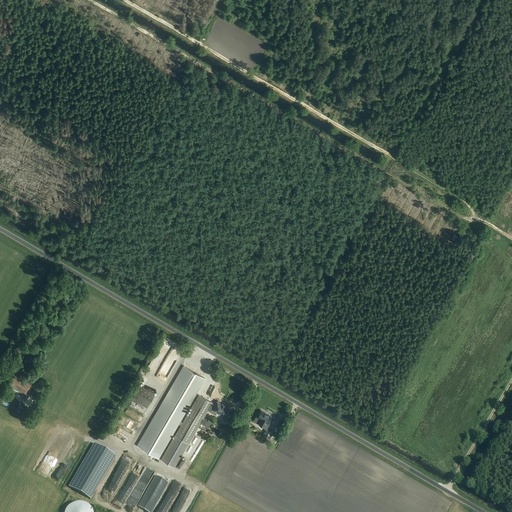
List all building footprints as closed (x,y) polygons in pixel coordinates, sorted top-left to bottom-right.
[(184,366),(140,440),(137,446),(158,458),(178,424),(181,425),(161,460),(174,467),(200,423),(208,427),(211,423),(203,418),(208,410),(216,414),(217,412),(224,416),(229,408),(225,405),(222,403),(221,403),(217,401),(215,404),(212,403),(212,402),(199,395),(183,422),(180,421),(196,393),(205,378),(184,366)] [(13,387),(12,388),(26,396),(34,384),(20,376),(21,373),(17,371),(9,384),(13,387)] [(147,408),(155,394),(138,384),(129,398),(147,408)] [(135,415),(138,410),(124,402),(122,406),(130,411),(129,413),(121,408),(116,416),(129,424),(130,422),(128,420),(131,413),(135,415)] [(271,417),(261,411),(257,417),(256,417),(254,421),(264,427),(263,428),(266,430),(263,435),(269,439),(273,432),(267,429),(270,424),(268,423),(271,417)] [(104,440),(113,445),(116,439),(115,439),(118,433),(111,429),(104,440)] [(194,442),(183,460),(185,461),(196,444),(194,442)] [(94,444),(69,487),(70,488),(91,500),(116,456),(95,445),(94,444)] [(120,476),(106,503),(113,507),(127,480),(120,476)] [(146,511),(151,511),(168,483),(155,476),(137,507),(146,511)] [(78,502),(74,503),(70,505),(66,509),(64,511),(92,511),(91,509),(87,505),(83,503),(78,502)]
